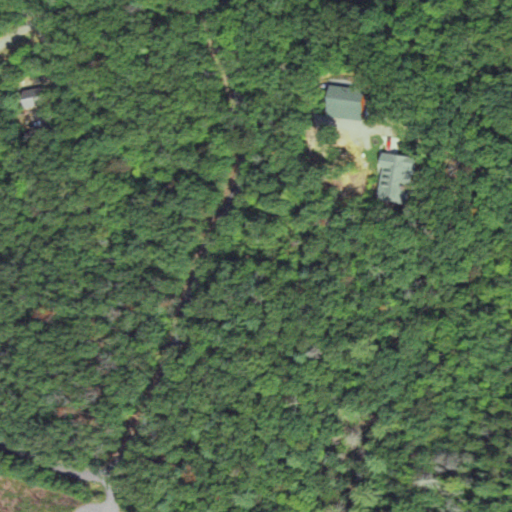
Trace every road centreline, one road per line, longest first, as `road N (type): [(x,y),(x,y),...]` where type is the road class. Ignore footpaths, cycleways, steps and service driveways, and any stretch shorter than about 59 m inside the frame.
road 1 (residential): [(0,444),(73,476),(97,477),(127,456),(146,421),(239,178),(242,140),(231,87),(197,0)]
road 2 (residential): [(0,15),(27,22),(119,0)]
